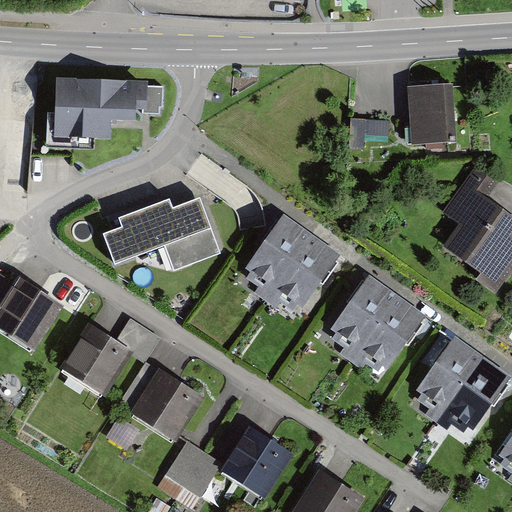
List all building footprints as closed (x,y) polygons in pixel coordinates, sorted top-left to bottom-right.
[(452,85),(411,86),(412,143),(453,143),(452,85)] [(165,87),(47,87),(47,147),(110,146),(110,126),(165,125),(165,87)] [(388,122),(353,123),(354,147),(389,146),(388,122)] [(502,188),(477,173),(449,218),(461,226),(445,252),(479,273),(474,281),(499,296),(511,276),(511,221),(490,207),(502,188)] [(209,232),(188,190),(99,232),(119,275),(209,232)] [(311,238),(282,218),(244,273),(273,293),(311,238)] [(303,313),(341,258),(311,238),(273,293),(303,313)] [(396,298),(368,278),(330,334),(361,355),(396,298)] [(61,311),(15,283),(0,309),(0,337),(34,358),(61,311)] [(427,319),(396,298),(361,355),(389,374),(427,319)] [(161,342),(130,324),(118,344),(89,327),(60,376),(102,401),(130,355),(147,365),(161,342)] [(485,361),(455,341),(417,396),(447,416),(485,361)] [(511,379),(485,361),(447,416),(477,437),(511,384),(511,379)] [(204,400),(159,372),(131,417),(176,445),(204,400)] [(250,428),(226,468),(222,475),(265,506),(295,458),(250,428)] [(511,442),(500,460),(511,467),(511,442)] [(226,468),(191,446),(170,479),(205,501),(222,475),(226,468)] [(358,511),(366,501),(321,472),(295,511),(358,511)]
